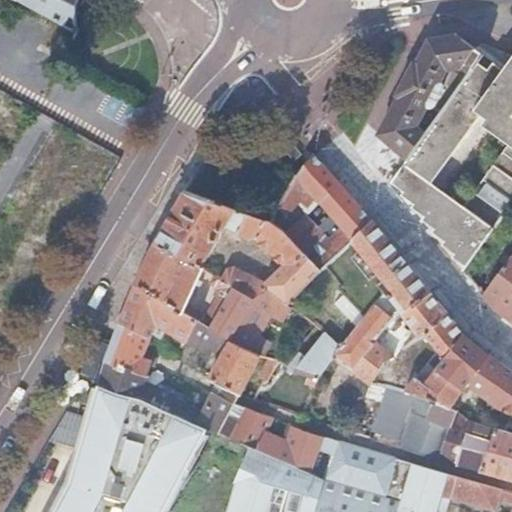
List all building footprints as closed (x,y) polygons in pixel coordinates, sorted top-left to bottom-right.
[(378,136),(405,158),(406,159),(425,134),(424,133),(414,126),(426,105),(428,106),(431,106),(433,104),(441,89),(441,87),(440,85),(438,83),(445,69),(462,67),(468,72),(469,73),(476,64),(477,64),(483,56),(456,36),(429,40),(378,136)] [(468,72),(424,133),(425,134),(406,159),(407,160),(390,183),(414,212),(432,234),(443,241),(441,245),(455,255),(452,258),(467,269),(482,248),(491,236),(504,218),(511,207),(511,57),(502,71),(497,67),(492,63),(485,71),(477,64),(476,64),(469,73),(468,72)] [(290,190),(268,223),(267,224),(283,235),(284,236),(303,216),(305,217),(318,204),(341,228),(328,241),(324,237),(305,257),(321,272),(372,220),(314,156),(290,190)] [(185,192),(157,245),(174,253),(202,268),(226,227),(238,234),(235,239),(240,242),(243,237),(250,241),(258,240),(285,266),(266,284),(234,267),(228,269),(222,280),(235,288),(252,298),(253,298),(255,298),(270,291),(277,296),(277,297),(289,305),(322,273),(321,272),(305,257),(284,236),(283,235),(267,224),(268,223),(198,196),(185,192)] [(511,223),(504,218),(491,236),(503,244),(511,233),(511,223)] [(372,220),(321,272),(322,273),(289,305),(290,306),(312,323),(325,334),(343,314),(329,300),(338,289),(346,298),(355,289),(342,277),(349,268),(347,266),(361,255),(384,282),(357,305),(355,307),(330,337),(342,349),(387,294),(399,308),(398,309),(402,314),(430,293),(372,220)] [(156,245),(136,285),(167,302),(166,304),(197,321),(196,322),(210,330),(215,321),(187,305),(203,269),(202,268),(174,253),(157,245),(156,245)] [(511,256),(483,296),(494,310),(511,323),(511,256)] [(136,285),(119,328),(151,342),(154,335),(163,339),(166,332),(185,343),(196,322),(197,321),(166,304),(167,302),(136,285)] [(210,330),(196,322),(185,343),(211,358),(214,352),(222,356),(230,342),(253,298),(252,298),(235,288),(230,296),(227,302),(219,315),(215,321),(210,330)] [(253,298),(230,342),(251,352),(269,315),(282,322),(290,306),(289,305),(277,297),(277,296),(270,291),(255,298),(253,298)] [(387,294),(342,349),(335,357),(335,358),(371,386),(389,388),(407,393),(417,379),(418,380),(425,371),(412,355),(431,341),(446,357),(464,335),(446,313),(430,293),(402,314),(413,328),(399,343),(403,349),(393,355),(372,338),(392,317),(391,316),(398,309),(399,308),(387,294)] [(115,339),(98,386),(138,397),(200,426),(206,414),(204,414),(177,400),(144,383),(152,362),(144,358),(147,350),(151,342),(119,328),(115,339)] [(489,356),(464,335),(446,357),(431,341),(412,355),(425,371),(429,366),(436,371),(436,370),(464,391),(468,385),(489,356)] [(330,337),(329,338),(329,339),(324,338),(305,361),(299,356),(294,362),(300,367),(294,374),(318,383),(319,383),(322,375),(335,358),(335,357),(342,349),(330,337)] [(222,356),(210,380),(218,384),(219,383),(241,394),(260,357),(251,352),(230,342),(222,356)] [(511,373),(501,365),(489,356),(468,385),(475,391),(475,392),(497,409),(498,408),(511,417),(511,373)] [(279,362),(269,359),(260,377),(265,379),(264,381),(269,383),(279,362)] [(416,414),(402,448),(439,460),(457,465),(471,422),(458,412),(456,411),(451,409),(464,391),(436,370),(436,371),(425,385),(418,380),(417,379),(407,393),(410,394),(408,399),(419,407),(416,414)] [(206,414),(200,426),(209,430),(213,432),(214,432),(310,474),(311,473),(320,450),(333,455),(334,456),(341,441),(328,437),(320,436),(289,424),(284,440),(268,432),(275,418),(238,401),(240,398),(241,394),(219,383),(218,384),(217,387),(204,414),(206,414)] [(138,397),(98,386),(97,388),(70,483),(54,511),(165,511),(167,509),(209,430),(200,426),(138,397)] [(54,511),(70,483),(97,388),(94,387),(85,417),(76,449),(66,484),(50,511),(54,511)] [(405,410),(391,445),(402,448),(416,414),(405,410)] [(85,417),(67,412),(49,441),(76,449),(85,417)] [(471,422),(457,465),(482,473),(496,430),(471,422)] [(213,432),(209,430),(167,509),(170,511),(213,432)] [(511,434),(496,430),(482,473),(511,481),(511,434)] [(310,474),(214,432),(203,469),(242,486),(234,511),(233,511),(396,511),(381,505),(400,460),(399,460),(370,450),(341,441),(334,456),(333,455),(323,479),(311,473),(310,474)] [(413,464),(400,460),(381,505),(396,511),(438,511),(443,497),(494,511),(496,511),(500,501),(504,490),(413,464)] [(511,504),(511,492),(504,490),(500,501),(511,504)]
